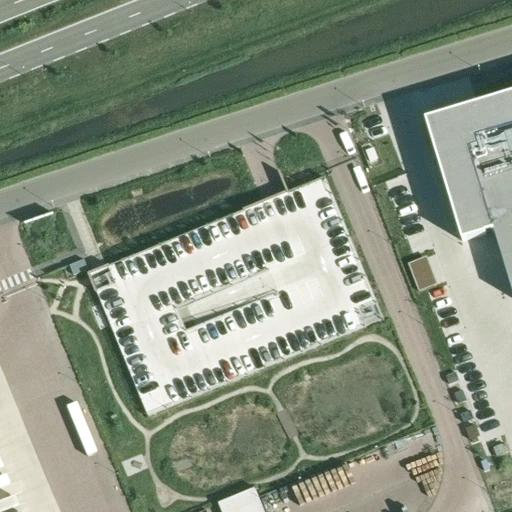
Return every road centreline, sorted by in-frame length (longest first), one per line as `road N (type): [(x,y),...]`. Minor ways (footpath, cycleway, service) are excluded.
road 1 (unclassified): [(511,37),(0,203)]
road 2 (primary): [(0,71),(181,0)]
